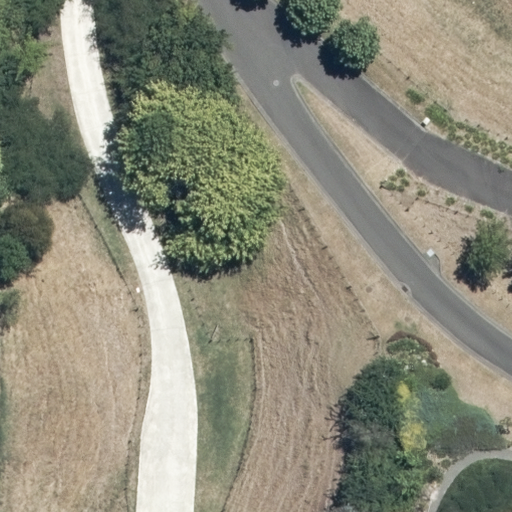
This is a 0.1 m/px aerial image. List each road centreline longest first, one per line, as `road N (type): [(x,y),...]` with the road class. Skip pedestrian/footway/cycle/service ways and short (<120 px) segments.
road 1 (residential): [(221,0),(253,60),(394,247),(511,358)]
road 2 (unknown): [(319,148),(443,170),(511,204)]
